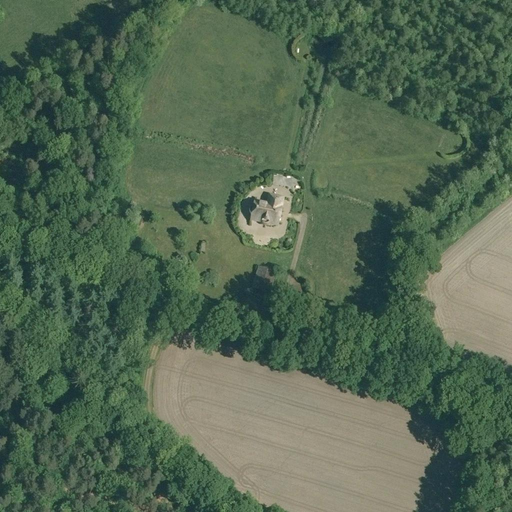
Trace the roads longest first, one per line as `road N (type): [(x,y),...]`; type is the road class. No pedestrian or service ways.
road 1 (track): [(0,255),(511,400)]
road 2 (track): [(304,219),(289,286),(267,311),(225,326),(179,319),(156,339),(146,437)]
road 3 (track): [(0,298),(229,511)]
